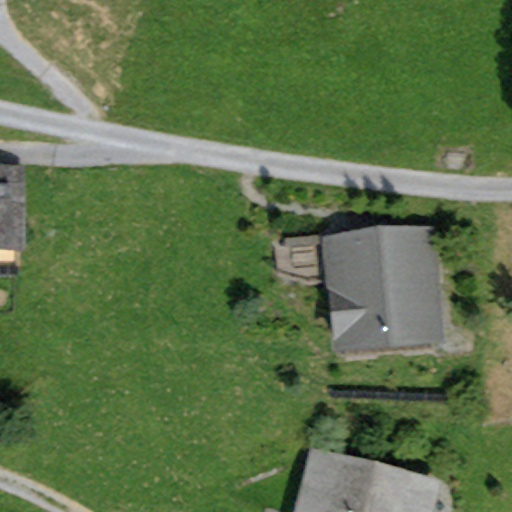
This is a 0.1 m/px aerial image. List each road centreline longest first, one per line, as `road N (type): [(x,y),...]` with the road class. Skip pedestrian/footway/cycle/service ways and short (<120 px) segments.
road 1 (residential): [(511,185),(284,165),(165,144)]
road 2 (residential): [(165,144),(0,111)]
road 3 (residential): [(165,144),(0,154)]
